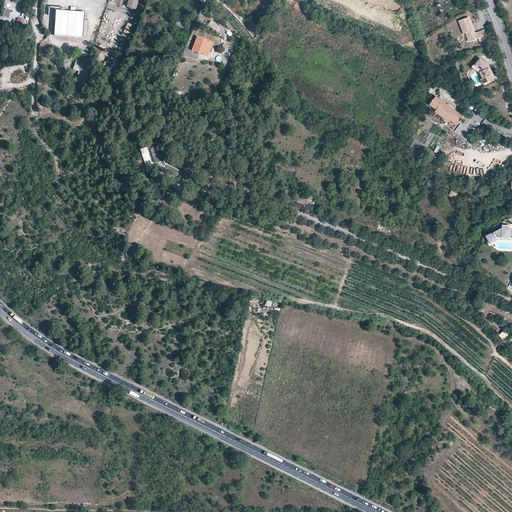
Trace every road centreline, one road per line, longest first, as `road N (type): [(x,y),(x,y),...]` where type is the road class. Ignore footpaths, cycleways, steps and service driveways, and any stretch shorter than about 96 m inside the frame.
road 1 (trunk): [(430,511),(340,459),(65,329),(0,269)]
road 2 (primary): [(0,307),(57,351),(380,511)]
road 3 (trunk): [(0,310),(45,355),(363,511)]
road 4 (unclassified): [(299,215),(511,301)]
road 5 (track): [(511,406),(449,351),(422,338),(396,343)]
